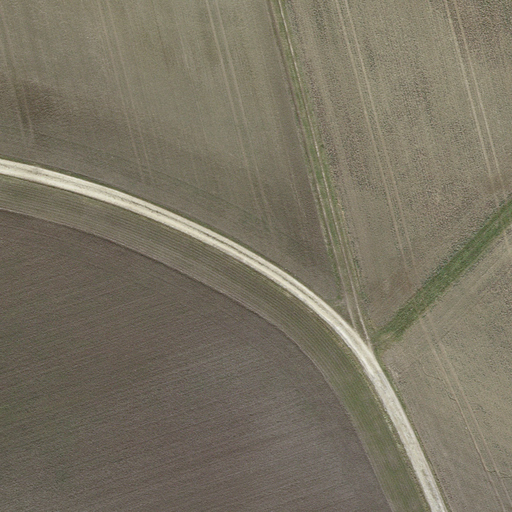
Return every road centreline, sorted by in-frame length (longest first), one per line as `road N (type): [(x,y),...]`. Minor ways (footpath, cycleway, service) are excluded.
road 1 (track): [(0,164),(127,198),(301,289),(362,350),(438,511)]
road 2 (track): [(362,350),(277,0)]
road 3 (track): [(362,350),(511,210)]
